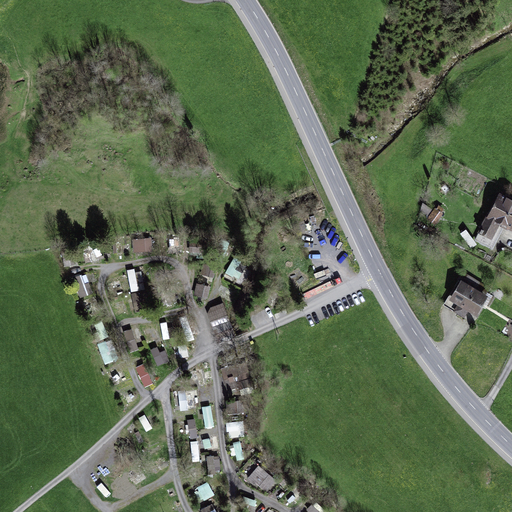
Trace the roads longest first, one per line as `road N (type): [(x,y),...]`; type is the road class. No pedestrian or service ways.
road 1 (primary): [(247,0),(401,312),(447,377),(511,444)]
road 2 (track): [(283,511),(232,481),(222,453),(202,317),(214,279)]
road 3 (track): [(149,400),(115,329),(102,275),(159,258),(184,269)]
road 4 (track): [(163,387),(187,511)]
